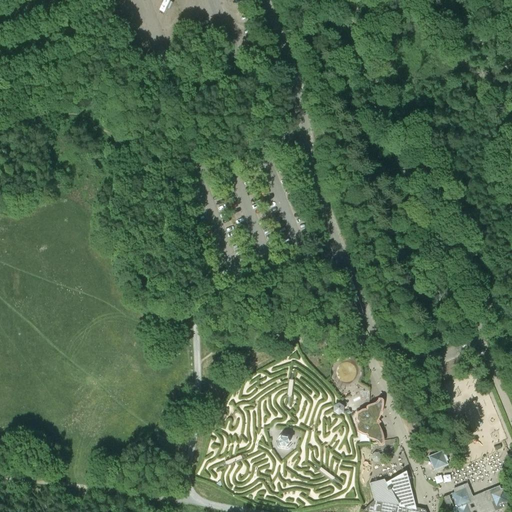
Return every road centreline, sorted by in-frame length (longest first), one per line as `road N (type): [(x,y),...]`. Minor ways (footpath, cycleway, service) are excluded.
road 1 (unclassified): [(264,0),(304,110),(318,194),(372,329),(399,354),(422,359),(448,354),(474,333)]
road 2 (unclassified): [(474,333),(482,319),(481,278),(419,201),(338,0)]
road 3 (track): [(0,476),(187,500)]
road 4 (track): [(187,500),(196,366)]
